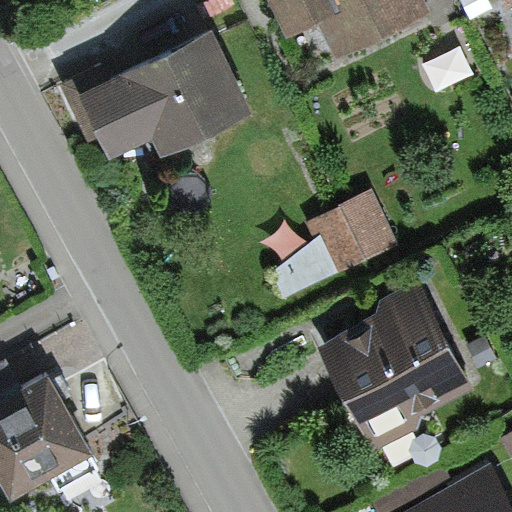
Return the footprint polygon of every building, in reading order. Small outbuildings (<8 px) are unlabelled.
[(337,47),(432,0),(277,0),(288,22),(318,8),(337,47)] [(162,143),(253,100),(213,16),(95,72),(91,63),(61,78),(89,136),(102,129),(111,149),(155,128),(162,143)] [(286,292),(400,237),(373,184),(306,220),(314,233),(273,266),(286,292)] [(378,304),(317,334),(374,449),(420,426),(424,409),(477,382),(420,272),(381,292),(378,304)] [(0,468),(12,490),(96,443),(49,360),(14,379),(1,356),(0,356),(0,468)] [(511,427),(503,432),(511,448),(511,427)] [(511,511),(511,486),(492,452),(386,511),(511,511)] [(450,471),(443,458),(373,497),(381,511),(450,471)]
